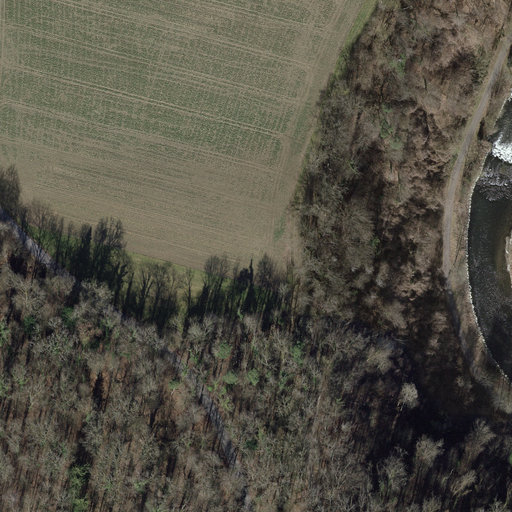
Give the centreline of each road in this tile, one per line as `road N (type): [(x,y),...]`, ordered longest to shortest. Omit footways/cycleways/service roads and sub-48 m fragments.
road 1 (track): [(380,0),(347,59),(312,163),(309,309),(157,343)]
road 2 (track): [(511,34),(452,185),(447,233),(451,302),(472,363),(511,416)]
road 3 (residential): [(0,208),(34,251),(157,343),(202,390),(250,511)]
road 4 (track): [(309,309),(320,368),(310,447),(324,511)]
road 5 (track): [(0,361),(88,329),(111,309)]
